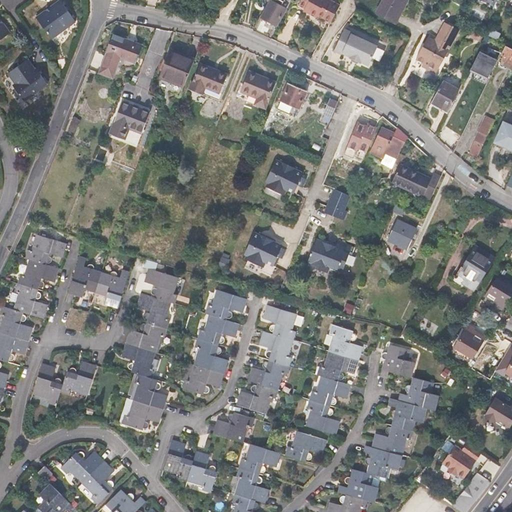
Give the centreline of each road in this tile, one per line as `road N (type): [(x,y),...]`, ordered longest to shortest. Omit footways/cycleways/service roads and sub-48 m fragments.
road 1 (residential): [(104,4),(233,32),(367,92),(459,170),(511,203)]
road 2 (residential): [(0,259),(104,4)]
road 3 (residential): [(149,479),(171,418),(199,417),(227,399),(261,295)]
road 4 (residential): [(377,355),(365,418),(289,511)]
road 5 (residential): [(139,262),(111,341),(48,334)]
road 6 (residential): [(149,479),(107,436),(57,436),(32,452)]
